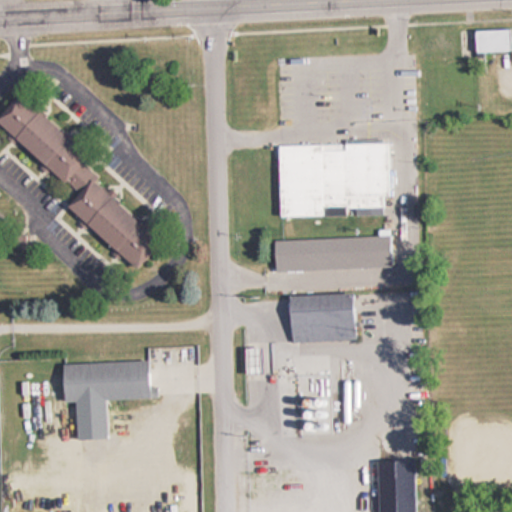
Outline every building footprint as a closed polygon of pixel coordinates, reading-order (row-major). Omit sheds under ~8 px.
[(459,29),(460,53),(507,51),(506,27),(459,29)] [(0,109),(0,127),(72,195),(61,206),(129,270),(154,243),(86,179),(94,170),(15,94),(0,109)] [(275,216),(385,214),(384,141),(274,143),(275,216)] [(269,239),(270,269),(387,267),(386,236),(269,239)] [(259,373),(243,373),(242,346),(259,346),(259,373)] [(149,398),(147,361),(56,364),(57,401),(149,398)] [(372,461),(372,511),(412,511),(412,460),(372,461)] [(329,461),(270,461),(270,487),(329,487),(329,461)]
